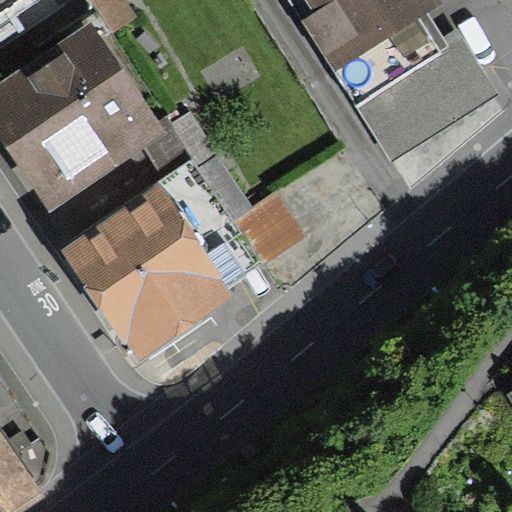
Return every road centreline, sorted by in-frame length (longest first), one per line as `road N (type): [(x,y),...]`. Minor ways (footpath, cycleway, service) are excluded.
road 1 (primary): [(429,245),(152,476)]
road 2 (residential): [(267,0),(429,245)]
road 3 (residential): [(152,476),(0,256)]
